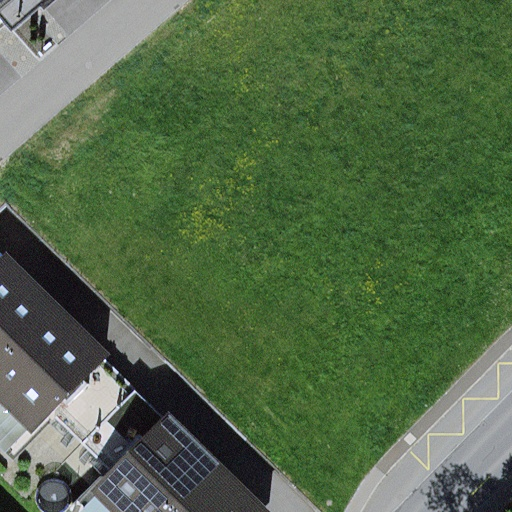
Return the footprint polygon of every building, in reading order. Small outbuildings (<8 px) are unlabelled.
[(0,0),(0,16),(14,33),(42,8),(46,12),(59,0),(0,0)] [(0,365),(59,302),(9,253),(0,262),(0,365)] [(59,302),(0,365),(0,449),(7,456),(32,430),(36,434),(113,355),(59,302)] [(175,511),(224,463),(171,412),(104,480),(101,477),(76,503),(84,510),(82,511),(175,511)] [(273,511),(224,463),(175,511),(273,511)]
